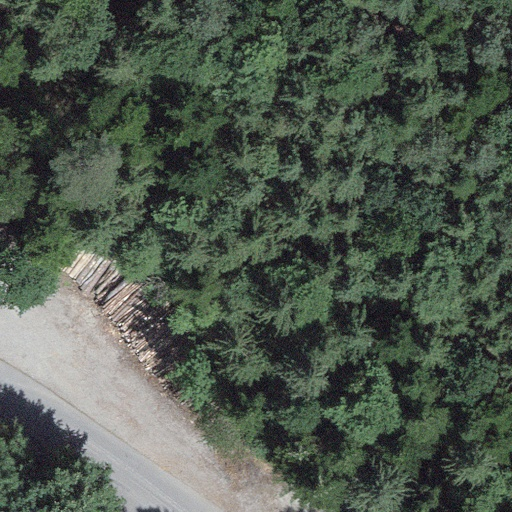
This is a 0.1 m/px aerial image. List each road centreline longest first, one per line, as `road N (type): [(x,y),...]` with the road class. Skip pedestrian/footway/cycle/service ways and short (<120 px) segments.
road 1 (track): [(0,323),(31,184),(14,0)]
road 2 (unclassified): [(179,511),(53,424),(0,408)]
